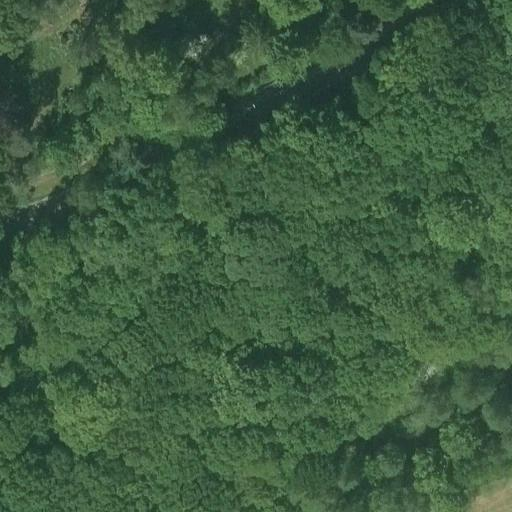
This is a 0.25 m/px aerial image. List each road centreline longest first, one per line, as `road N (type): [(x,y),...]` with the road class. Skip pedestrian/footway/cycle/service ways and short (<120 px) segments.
road 1 (residential): [(70,209),(343,62)]
road 2 (unclassified): [(343,62),(128,266)]
road 3 (track): [(511,380),(452,403),(262,511)]
road 4 (unclassified): [(128,266),(50,370),(0,418)]
road 5 (track): [(50,370),(180,511)]
